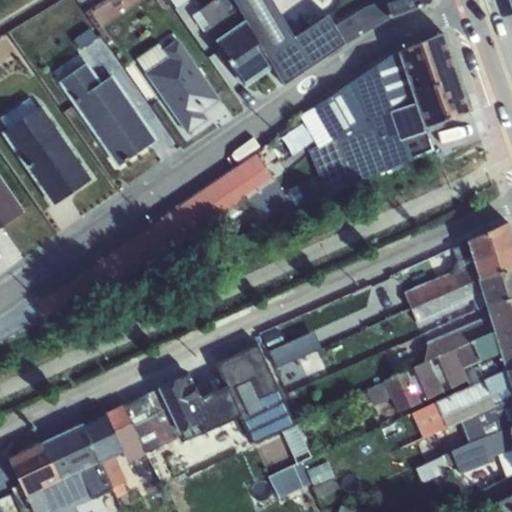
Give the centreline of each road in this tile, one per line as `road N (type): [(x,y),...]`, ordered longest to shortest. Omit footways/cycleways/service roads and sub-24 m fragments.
road 1 (residential): [(474,3),(383,38),(0,298)]
road 2 (residential): [(0,429),(511,200)]
